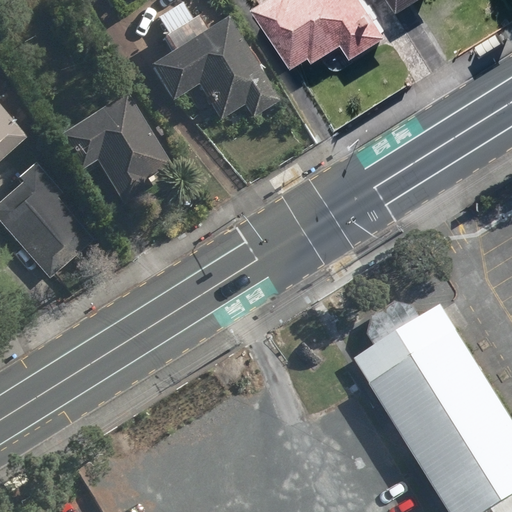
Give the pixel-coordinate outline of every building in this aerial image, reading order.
[(268,0),(264,2),(301,64),(320,53),(322,57),(351,40),(359,53),(393,33),(373,0),(268,0)] [(186,4),(161,21),(172,38),(198,21),(186,4)] [(228,18),(151,66),(174,102),(198,86),(221,122),(245,107),(253,119),(281,101),(228,18)] [(127,96),(59,137),(81,173),(96,164),(123,207),(176,175),(127,96)] [(0,163),(28,139),(0,107),(0,163)] [(22,184),(0,203),(0,224),(50,281),(95,242),(58,200),(62,196),(35,165),(19,180),(22,184)] [(376,346),(357,358),(452,511),(511,511),(511,413),(443,302),(424,314),(411,293),(362,323),(376,346)] [(328,401),(263,440),(307,511),(349,511),(383,491),(328,401)]
